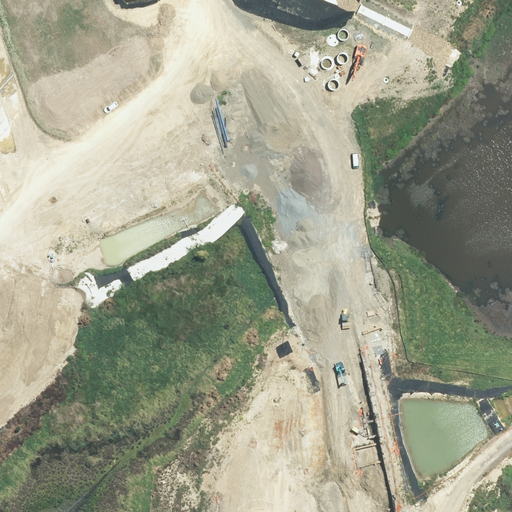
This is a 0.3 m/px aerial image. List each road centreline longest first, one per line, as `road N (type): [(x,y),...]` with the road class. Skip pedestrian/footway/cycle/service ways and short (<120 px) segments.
road 1 (unknown): [(280,98),(429,328)]
road 2 (unknown): [(272,511),(291,474),(429,328)]
road 3 (residential): [(36,225),(188,133)]
road 4 (residential): [(0,371),(40,279),(36,225)]
road 5 (unknown): [(275,54),(290,80),(280,98),(262,103),(241,89),(239,74),(252,55),(267,52)]
road 6 (residential): [(0,106),(36,225)]
